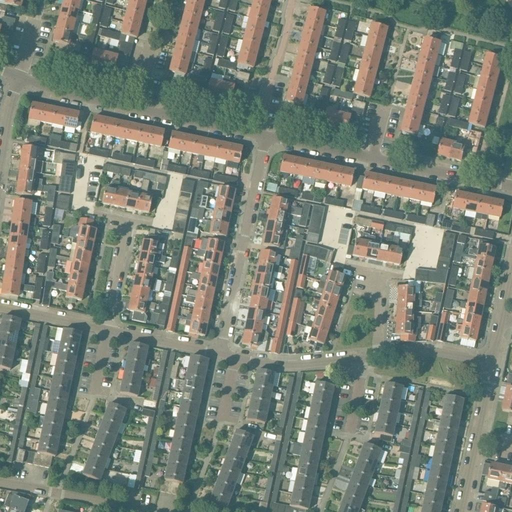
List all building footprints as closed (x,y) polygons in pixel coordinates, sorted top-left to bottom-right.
[(22,0),(5,0),(4,5),(6,5),(20,9),(22,0)] [(77,11),(79,0),(63,0),(62,7),(77,11)] [(142,15),(145,4),(129,0),(127,11),(142,15)] [(225,11),(227,1),(221,0),(220,0),(218,9),(225,11)] [(253,0),(252,7),(267,11),(270,0),(253,0)] [(237,4),(230,2),(228,11),(234,13),(237,4)] [(187,3),(184,14),(199,18),(202,7),(187,3)] [(62,7),(59,19),(74,23),(77,11),(62,7)] [(94,7),(92,15),(99,17),(101,8),(94,7)] [(252,7),(249,19),(264,23),(267,11),(252,7)] [(104,9),(102,17),(109,19),(111,11),(104,9)] [(309,9),(306,21),(322,25),(325,13),(309,9)] [(139,27),(142,15),(127,11),(124,23),(139,27)] [(184,14),(181,26),(196,30),(199,18),(184,14)] [(214,23),(221,24),(224,15),(217,14),(214,23)] [(89,27),(96,29),(99,17),(92,15),(89,27)] [(226,16),(224,25),(231,27),(233,18),(226,16)] [(109,19),(102,17),(99,27),(106,29),(109,19)] [(4,18),(1,25),(13,28),(15,21),(4,18)] [(59,19),(56,30),(71,34),(74,23),(59,19)] [(249,19),(246,30),(261,34),(264,23),(249,19)] [(339,20),(337,29),(343,31),(345,22),(339,20)] [(319,37),(322,25),(306,21),(303,33),(319,37)] [(121,35),(134,38),(136,39),(139,27),(124,23),(121,35)] [(219,34),(221,24),(214,23),(212,32),(219,34)] [(346,31),(353,33),(355,25),(348,23),(346,31)] [(1,25),(0,28),(0,33),(11,36),(13,28),(1,25)] [(229,36),(231,27),(224,25),(222,34),(229,36)] [(371,25),(368,37),(384,41),(387,29),(371,25)] [(193,41),(196,30),(181,26),(178,37),(193,41)] [(86,38),(93,40),(96,29),(89,27),(86,38)] [(341,40),(343,31),(337,29),(334,39),(341,40)] [(56,30),(53,42),(68,46),(70,40),(73,41),(74,35),(71,34),(56,30)] [(258,46),(261,34),(246,30),(243,41),(258,46)] [(109,40),(111,33),(102,31),(100,38),(109,40)] [(351,43),(353,33),(346,31),(344,41),(351,43)] [(11,36),(0,33),(0,41),(9,44),(11,36)] [(120,35),(111,33),(109,40),(118,43),(120,35)] [(300,44),(316,48),(319,37),(303,33),(300,44)] [(175,49),(190,53),(193,41),(178,37),(175,49)] [(211,37),(208,46),(215,48),(218,38),(211,37)] [(384,41),(368,37),(365,48),(381,53),(384,41)] [(89,56),(93,40),(86,38),(86,41),(82,40),(79,53),(89,56)] [(218,48),(226,50),(228,41),(221,39),(218,48)] [(425,39),(422,51),(438,55),(444,56),(446,45),(441,43),(425,39)] [(121,43),(119,47),(131,50),(133,44),(121,41),(121,43)] [(255,57),(258,46),(243,41),(240,53),(255,57)] [(452,42),(450,49),(455,50),(453,59),(460,60),(462,52),(463,45),(452,42)] [(333,43),(331,52),(337,54),(340,45),(333,43)] [(313,60),(316,48),(300,44),(297,56),(313,60)] [(215,48),(208,46),(206,55),(213,57),(215,48)] [(340,54),(347,56),(349,48),(343,46),(340,54)] [(130,56),(131,50),(119,47),(118,53),(130,56)] [(226,50),(218,48),(216,57),(223,59),(226,50)] [(381,53),(365,48),(362,60),(378,64),(381,53)] [(187,64),(190,53),(175,49),(172,60),(187,64)] [(101,70),(106,51),(100,50),(99,52),(93,51),(91,61),(75,57),(73,65),(90,69),(90,67),(101,70)] [(113,71),(115,65),(116,59),(117,57),(111,55),(112,53),(106,51),(101,70),(113,72),(113,71)] [(435,66),(438,55),(422,51),(419,62),(435,66)] [(337,54),(331,52),(328,62),(335,64),(337,54)] [(128,62),(130,56),(118,53),(117,57),(116,59),(128,62)] [(255,57),(240,53),(237,65),(252,69),(255,57)] [(463,61),(470,63),(472,55),(465,53),(463,61)] [(345,66),(347,56),(340,54),(338,64),(345,66)] [(487,54),(484,66),(500,70),(503,58),(487,54)] [(310,71),(313,60),(297,56),(294,67),(310,71)] [(127,68),(128,62),(116,59),(115,65),(127,68)] [(203,68),(210,70),(212,61),(205,59),(203,68)] [(460,60),(453,59),(450,69),(457,70),(460,60)] [(187,64),(172,60),(169,72),(184,76),(186,70),(192,72),(193,65),(187,64)] [(359,71),(375,76),(378,64),(362,60),(359,71)] [(225,70),(227,63),(218,61),(216,68),(225,70)] [(467,73),(470,63),(463,61),(460,71),(467,73)] [(432,78),(435,66),(419,62),(416,74),(432,78)] [(227,63),(225,70),(235,72),(236,65),(227,63)] [(127,68),(115,65),(113,71),(125,75),(127,68)] [(325,75),(332,77),(334,68),(327,66),(325,75)] [(497,82),(500,70),(484,66),(481,78),(497,82)] [(307,83),(310,71),(294,67),(291,78),(307,83)] [(210,70),(203,68),(200,78),(190,75),(188,83),(205,87),(210,70)] [(335,77),(342,79),(344,71),(337,69),(335,77)] [(372,87),(375,76),(359,71),(356,83),(372,87)] [(249,76),(237,73),(235,80),(247,83),(249,76)] [(447,82),(454,83),(456,75),(449,73),(447,82)] [(429,89),(432,78),(416,74),(413,85),(429,89)] [(210,81),(206,96),(218,99),(223,78),(212,75),(210,81)] [(332,77),(325,75),(322,85),(329,87),(332,77)] [(457,84),(463,86),(466,78),(459,76),(457,84)] [(342,79),(335,77),(332,87),(339,89),(342,79)] [(476,77),(473,88),(478,90),(494,94),(497,82),(481,78),(476,77)] [(223,78),(218,99),(229,102),(233,87),(228,85),(230,79),(223,78)] [(304,94),(307,83),(291,78),(288,90),(304,94)] [(451,93),(454,83),(447,82),(444,92),(451,93)] [(369,99),(372,87),(356,83),(353,95),(369,99)] [(463,86),(457,84),(454,94),(461,96),(463,86)] [(426,101),(429,89),(413,85),(411,97),(426,101)] [(319,98),(326,100),(328,91),(321,89),(319,98)] [(304,94),(288,90),(285,102),(301,106),(304,94)] [(341,100),(343,93),(334,90),(332,97),(341,100)] [(491,105),(494,94),(478,90),(475,101),(491,105)] [(343,93),(341,100),(351,102),(353,95),(343,93)] [(441,105),(448,106),(450,98),(443,96),(441,105)] [(423,112),(426,101),(411,97),(408,108),(423,112)] [(322,115),(326,100),(319,98),(316,107),(313,107),(312,112),(322,115)] [(453,99),(451,107),(458,109),(460,101),(453,99)] [(488,117),(491,105),(475,101),(472,113),(488,117)] [(352,108),(364,111),(365,105),(353,102),(352,108)] [(39,129),(40,123),(43,107),(32,104),(27,126),(39,129)] [(445,116),(448,106),(441,105),(438,115),(445,116)] [(40,123),(52,125),(55,109),(43,107),(40,123)] [(455,119),(458,109),(451,107),(448,117),(455,119)] [(362,116),(364,111),(352,108),(351,113),(362,116)] [(405,120),(420,124),(423,112),(408,108),(405,120)] [(52,125),(63,127),(67,112),(55,109),(52,125)] [(322,126),(334,129),(338,114),(326,111),(322,126)] [(78,114),(67,112),(63,127),(75,130),(78,114)] [(349,119),(361,122),(362,116),(351,113),(350,117),(349,119)] [(485,128),(488,117),(472,113),(469,124),(485,128)] [(338,114),(334,129),(345,132),(346,131),(348,124),(349,119),(350,117),(349,117),(338,114)] [(90,133),(102,135),(105,120),(93,117),(90,133)] [(359,127),(361,122),(349,119),(348,124),(359,127)] [(435,128),(442,130),(444,121),(437,119),(435,128)] [(105,120),(102,135),(113,138),(117,122),(105,120)] [(420,124),(405,120),(402,132),(417,136),(420,124)] [(458,130),(460,123),(451,120),(448,120),(446,127),(458,130)] [(125,140),(128,125),(117,122),(113,138),(125,140)] [(460,123),(458,130),(467,132),(469,125),(460,123)] [(359,127),(348,124),(346,131),(358,134),(359,127)] [(137,143),(140,127),(128,125),(125,140),(137,143)] [(148,145),(152,129),(140,127),(137,143),(148,145)] [(442,130),(435,128),(432,138),(439,140),(442,130)] [(163,132),(152,129),(148,145),(160,148),(163,132)] [(470,132),(468,139),(480,142),(481,135),(470,132)] [(180,152),(183,136),(171,134),(168,149),(180,152)] [(28,136),(26,143),(35,145),(37,138),(28,136)] [(192,154),(195,138),(183,136),(180,152),(192,154)] [(37,138),(35,145),(45,147),(46,140),(37,138)] [(202,164),(203,156),(207,141),(195,138),(192,154),(198,155),(197,163),(202,164)] [(480,142),(468,139),(466,146),(478,149),(480,142)] [(450,159),(454,143),(442,140),(438,156),(450,159)] [(59,150),(60,143),(51,141),(49,148),(59,150)] [(207,141),(203,156),(215,159),(218,143),(207,141)] [(60,143),(59,150),(68,152),(69,145),(60,143)] [(218,143),(215,159),(227,161),(230,146),(218,143)] [(462,162),(462,161),(464,153),(466,146),(454,143),(450,159),(462,162)] [(242,148),(230,146),(227,161),(239,164),(242,148)] [(478,149),(466,146),(464,153),(476,156),(478,149)] [(22,147),(21,159),(36,161),(41,162),(43,150),(38,149),(22,147)] [(90,149),(88,156),(97,158),(99,151),(90,149)] [(99,151),(97,158),(107,160),(108,153),(99,151)] [(53,155),(52,164),(62,166),(62,165),(74,166),(75,156),(60,154),(60,153),(54,152),(53,155)] [(476,156),(464,153),(462,161),(474,164),(476,156)] [(113,154),(111,161),(120,163),(122,156),(113,154)] [(122,156),(120,163),(130,165),(131,158),(122,156)] [(292,175),(295,159),(283,157),(280,173),(292,175)] [(19,171),(35,173),(41,174),(43,163),(36,162),(36,161),(20,159),(19,171)] [(136,159),(134,166),(144,168),(145,161),(136,159)] [(295,159),(292,175),(303,178),(307,162),(295,159)] [(162,160),(160,171),(175,174),(177,168),(168,166),(168,162),(167,161),(162,160)] [(145,161),(144,168),(153,170),(154,163),(145,161)] [(307,162),(303,178),(315,180),(318,164),(307,162)] [(318,164),(315,180),(314,184),(326,186),(327,182),(330,167),(318,164)] [(60,176),(72,178),(74,166),(62,165),(62,166),(60,176)] [(103,165),(102,172),(120,176),(121,169),(103,165)] [(338,185),(342,169),(330,167),(327,182),(338,185)] [(177,168),(175,174),(177,174),(185,176),(186,170),(177,168)] [(121,169),(120,176),(129,178),(131,171),(121,169)] [(353,172),(342,169),(338,185),(337,189),(343,190),(343,189),(355,191),(355,188),(356,188),(358,177),(353,176),(353,172)] [(191,170),(189,177),(199,179),(200,172),(198,172),(191,170)] [(17,182),(41,186),(42,181),(34,179),(35,173),(19,171),(17,182)] [(135,172),(134,179),(143,181),(144,174),(135,172)] [(200,172),(199,179),(208,181),(209,174),(203,173),(200,172)] [(145,174),(144,174),(143,181),(141,191),(136,211),(148,213),(152,193),(147,192),(149,181),(155,182),(156,175),(145,173),(145,174)] [(364,179),(358,177),(356,188),(362,189),(362,190),(374,192),(377,176),(365,174),(364,179)] [(214,175),(212,182),(222,184),(223,177),(214,175)] [(58,188),(70,190),(72,178),(60,176),(58,188)] [(156,176),(155,183),(165,185),(166,178),(156,176)] [(377,176),(374,192),(385,195),(389,179),(377,176)] [(223,177),(222,184),(236,187),(237,180),(223,177)] [(389,179),(385,195),(397,197),(400,181),(389,179)] [(182,181),(181,187),(193,189),(194,183),(186,181),(182,181)] [(397,197),(409,200),(412,184),(400,181),(397,197)] [(17,182),(16,194),(32,197),(32,192),(47,194),(46,203),(49,203),(53,204),(53,203),(55,188),(48,187),(41,186),(17,182)] [(101,204),(113,206),(116,190),(117,190),(118,183),(112,182),(110,189),(105,188),(101,204)] [(197,182),(195,195),(202,196),(203,190),(207,191),(208,185),(197,182)] [(423,186),(412,184),(409,200),(420,202),(423,186)] [(435,189),(423,186),(420,202),(432,204),(435,189)] [(191,195),(193,189),(181,187),(180,193),(191,195)] [(217,199),(232,202),(235,191),(219,187),(217,199)] [(125,208),(136,211),(141,191),(129,188),(128,193),(125,208)] [(279,189),(277,196),(287,198),(288,191),(279,189)] [(113,206),(125,208),(128,193),(117,190),(116,190),(113,206)] [(288,191),(287,198),(296,200),(297,193),(288,191)] [(190,201),(191,195),(180,193),(179,199),(190,201)] [(465,211),(468,195),(456,193),(453,209),(465,211)] [(302,194),(301,201),(310,202),(312,196),(302,194)] [(200,207),(202,196),(195,195),(193,205),(200,207)] [(480,198),(468,195),(465,211),(476,214),(480,198)] [(57,196),(56,203),(68,205),(69,198),(57,196)] [(312,196),(310,202),(319,204),(321,198),(312,196)] [(286,214),(285,214),(300,217),(307,218),(310,206),(303,205),(302,210),(287,207),(288,202),(272,198),(270,210),(286,214)] [(486,222),(488,216),(491,200),(480,198),(476,214),(475,220),(486,222)] [(189,207),(190,201),(179,199),(177,204),(189,207)] [(214,211),(230,214),(232,202),(217,199),(214,211)] [(325,199),(324,205),(334,207),(335,201),(325,199)] [(15,200),(13,212),(29,215),(31,203),(15,200)] [(503,203),(491,200),(488,216),(500,219),(503,203)] [(335,201),(334,207),(343,209),(344,203),(335,201)] [(353,201),(351,211),(369,215),(370,208),(361,206),(362,203),(353,201)] [(56,203),(56,209),(67,212),(68,205),(56,203)] [(188,213),(189,207),(177,204),(176,210),(188,213)] [(313,206),(311,214),(323,216),(325,209),(313,206)] [(370,208),(369,215),(378,217),(380,210),(370,208)] [(45,209),(44,217),(51,218),(51,217),(52,210),(48,209),(45,209)] [(176,210),(175,216),(187,218),(188,213),(176,210)] [(190,218),(197,219),(199,211),(192,210),(190,218)] [(270,210),(267,222),(283,225),(285,214),(286,214),(270,210)] [(212,222),(227,226),(230,214),(214,211),(212,222)] [(384,211),(383,218),(392,219),(394,213),(384,211)] [(11,224),(28,226),(29,215),(13,212),(11,224)] [(394,213),(392,219),(401,221),(403,215),(394,213)] [(322,223),(323,216),(311,214),(310,221),(322,223)] [(417,218),(416,224),(424,226),(432,228),(435,217),(426,215),(426,220),(417,218)] [(187,218),(175,216),(174,222),(185,224),(187,218)] [(407,216),(406,222),(416,224),(417,218),(407,216)] [(50,228),(51,218),(44,217),(43,227),(50,228)] [(300,217),(298,227),(305,229),(307,218),(300,217)] [(197,219),(190,218),(187,233),(197,235),(198,233),(198,231),(197,230),(197,229),(195,229),(196,225),(197,219)] [(372,222),(355,218),(353,225),(370,229),(372,222)] [(69,238),(73,239),(73,238),(93,243),(96,231),(92,230),(93,222),(80,219),(78,226),(79,228),(74,227),(71,229),(69,238)] [(320,230),(322,223),(310,221),(308,228),(320,230)] [(442,221),(441,229),(450,231),(450,232),(460,234),(461,227),(452,225),(452,223),(442,221)] [(172,228),(184,230),(185,224),(174,222),(172,228)] [(225,237),(227,226),(212,222),(211,223),(206,222),(205,229),(210,230),(209,234),(225,237)] [(283,225),(267,222),(265,233),(286,238),(287,231),(282,230),(283,225)] [(382,231),(383,224),(372,222),(370,229),(382,231)] [(10,236),(26,238),(28,226),(11,224),(10,236)] [(386,224),(384,231),(394,233),(395,226),(386,224)] [(52,236),(59,237),(60,227),(53,226),(52,236)] [(395,226),(394,233),(410,237),(412,230),(395,226)] [(461,227),(460,234),(469,236),(470,229),(461,227)] [(184,230),(172,228),(171,234),(183,236),(184,230)] [(318,238),(320,230),(308,228),(307,235),(318,238)] [(475,230),(473,237),(483,239),(485,232),(475,230)] [(41,240),(48,241),(49,233),(42,232),(41,240)] [(485,232),(483,239),(492,241),(493,234),(485,232)] [(187,233),(184,248),(191,249),(192,241),(194,242),(194,241),(196,241),(197,235),(187,233)] [(286,238),(265,233),(262,245),(283,250),(286,238)] [(443,233),(442,240),(454,242),(455,236),(443,233)] [(356,240),(352,256),(364,258),(369,236),(369,235),(363,234),(361,241),(356,240)] [(142,240),(140,252),(162,257),(164,245),(159,244),(160,237),(149,235),(148,242),(142,240)] [(317,245),(318,238),(307,235),(305,242),(317,245)] [(8,248),(24,250),(26,238),(10,236),(8,248)] [(57,246),(59,237),(52,236),(50,245),(57,246)] [(364,258),(376,261),(379,245),(373,244),(375,238),(369,236),(364,258)] [(399,238),(393,237),(392,242),(387,263),(399,266),(403,250),(397,249),(399,238)] [(457,244),(455,252),(462,254),(464,246),(466,238),(458,237),(457,244)] [(75,251),(91,254),(93,243),(73,238),(73,239),(72,244),(77,245),(75,251)] [(224,243),(204,239),(201,251),(221,255),(224,243)] [(299,256),(303,241),(295,239),(293,250),(290,249),(289,254),(299,256)] [(46,252),(48,241),(41,240),(39,251),(46,252)] [(392,242),(386,240),(385,246),(379,245),(376,261),(387,263),(392,242)] [(494,243),(479,240),(477,250),(471,250),(469,250),(468,255),(477,257),(492,261),(495,249),(493,248),(494,243)] [(305,245),(303,255),(313,259),(317,248),(316,248),(305,245)] [(440,251),(451,253),(452,248),(441,245),(440,251)] [(6,260),(23,262),(24,250),(8,248),(6,260)] [(188,259),(191,249),(184,248),(182,258),(188,259)] [(317,248),(313,259),(319,261),(322,249),(317,248)] [(322,249),(319,261),(324,262),(328,251),(322,249)] [(48,259),(55,260),(57,251),(50,250),(48,259)] [(73,263),(89,266),(91,254),(75,251),(73,263)] [(173,251),(171,259),(178,260),(180,252),(173,251)] [(203,264),(219,267),(221,255),(201,251),(198,251),(196,257),(204,258),(203,264)] [(261,251),(258,264),(274,267),(277,255),(261,251)] [(328,251),(324,262),(330,264),(333,253),(328,251)] [(438,256),(450,259),(451,253),(440,251),(438,256)] [(162,257),(140,252),(137,264),(153,268),(154,263),(164,264),(165,257),(162,257)] [(455,252),(452,263),(453,263),(459,264),(460,263),(465,264),(466,256),(462,255),(462,254),(455,252)] [(289,269),(296,271),(299,256),(289,254),(288,261),(290,262),(289,269)] [(39,256),(37,264),(44,265),(46,257),(39,256)] [(437,262),(449,264),(450,259),(438,256),(437,262)] [(490,272),(492,261),(477,257),(474,269),(490,272)] [(54,270),(55,260),(48,259),(47,269),(54,270)] [(178,260),(171,259),(169,269),(176,271),(178,260)] [(5,272),(21,274),(23,262),(6,260),(5,272)] [(64,273),(70,274),(86,277),(89,266),(73,263),(66,262),(64,273)] [(179,271),(186,272),(188,264),(181,262),(179,271)] [(436,268),(448,270),(449,264),(437,262),(436,268)] [(43,275),(44,265),(37,264),(36,274),(43,275)] [(137,264),(135,276),(151,279),(153,268),(137,264)] [(201,275),(216,279),(219,267),(203,264),(201,275)] [(258,264),(256,276),(272,279),(273,273),(281,275),(282,268),(274,267),(258,264)] [(321,278),(320,282),(341,289),(345,277),(340,276),(342,269),(332,265),(330,266),(328,272),(329,272),(328,278),(324,277),(321,278)] [(300,267),(298,276),(305,278),(307,268),(300,267)] [(428,272),(428,277),(427,284),(438,285),(445,285),(448,270),(436,268),(435,272),(428,272)] [(451,268),(450,276),(457,277),(458,269),(451,268)] [(296,271),(289,269),(287,280),(294,281),(296,271)] [(490,272),(474,269),(472,281),(488,284),(490,272)] [(184,283),(186,272),(179,271),(177,281),(184,283)] [(3,284),(19,286),(21,274),(5,272),(3,284)] [(46,273),(45,282),(52,283),(52,281),(53,274),(46,273)] [(70,274),(68,286),(84,289),(86,277),(70,274)] [(168,274),(166,282),(173,284),(175,275),(168,274)] [(198,287),(214,290),(216,279),(201,275),(200,275),(192,274),(190,279),(199,281),(198,287)] [(151,279),(135,276),(133,287),(149,291),(154,292),(157,280),(151,279)] [(256,276),(254,287),(269,290),(272,279),(256,276)] [(305,278),(298,276),(296,286),(303,288),(305,278)] [(457,277),(450,276),(448,286),(455,288),(457,277)] [(35,279),(34,288),(41,289),(42,280),(35,279)] [(485,295),(488,284),(472,281),(470,292),(485,295)] [(52,283),(45,282),(43,295),(50,296),(51,290),(67,293),(66,298),(81,301),(84,289),(68,286),(64,286),(64,285),(52,283)] [(171,295),(173,284),(166,282),(164,293),(171,295)] [(318,288),(316,293),(322,295),(338,300),(340,301),(342,296),(339,295),(341,289),(320,282),(318,288)] [(19,286),(3,284),(1,295),(18,298),(18,292),(33,294),(32,301),(39,302),(41,289),(34,288),(19,286)] [(286,285),(284,293),(291,294),(293,286),(286,285)] [(176,286),(174,294),(181,296),(183,287),(176,286)] [(130,299),(146,302),(149,291),(133,287),(130,299)] [(212,302),(214,290),(198,287),(197,292),(188,291),(187,297),(212,302)] [(254,287),(252,293),(249,292),(248,298),(251,298),(251,299),(267,302),(269,290),(254,287)] [(397,300),(421,302),(421,297),(421,296),(421,295),(419,295),(414,295),(414,288),(398,288),(397,300)] [(295,291),(293,299),(300,301),(302,292),(295,291)] [(445,299),(452,301),(454,292),(447,291),(445,299)] [(470,292),(467,304),(483,307),(485,295),(470,292)] [(289,305),(291,294),(284,293),(282,303),(289,305)] [(434,302),(441,303),(443,294),(436,293),(434,302)] [(181,296),(174,294),(172,306),(178,307),(180,299),(181,296)] [(334,311),(338,300),(322,295),(320,300),(313,298),(311,304),(314,305),(318,307),(319,306),(334,311)] [(161,305),(168,307),(170,298),(163,297),(161,305)] [(212,302),(187,297),(185,303),(194,305),(193,310),(209,313),(212,302)] [(148,310),(160,312),(159,316),(166,317),(168,307),(161,305),(161,306),(146,303),(146,302),(130,299),(129,305),(127,305),(126,309),(128,310),(128,311),(133,312),(132,320),(145,323),(147,317),(144,314),(148,312),(148,310)] [(267,302),(251,299),(249,310),(265,313),(267,302)] [(298,311),(300,301),(293,299),(291,309),(298,311)] [(450,311),(452,301),(445,299),(443,309),(450,311)] [(421,302),(397,300),(396,312),(412,313),(413,307),(421,307),(421,302)] [(434,302),(432,312),(439,314),(441,303),(434,302)] [(465,315),(480,319),(483,307),(467,304),(461,302),(459,309),(466,310),(465,315)] [(318,307),(314,305),(312,310),(317,312),(315,318),(331,323),(334,311),(319,306),(318,307)] [(172,306),(169,317),(176,319),(178,307),(172,306)] [(281,308),(279,316),(286,317),(288,309),(281,308)] [(207,325),(209,313),(193,310),(192,316),(187,315),(186,321),(207,325)] [(246,321),(262,325),(265,313),(249,310),(246,321)] [(396,312),(396,323),(420,325),(420,318),(412,318),(412,313),(396,312)] [(442,313),(440,323),(447,324),(449,315),(442,313)] [(288,323),(295,324),(297,315),(290,314),(288,323)] [(478,330),(480,319),(465,315),(464,320),(457,319),(455,326),(457,326),(478,330)] [(286,317),(279,316),(277,326),(284,328),(286,317)] [(0,328),(0,330),(17,334),(20,321),(3,317),(0,328)] [(176,319),(169,317),(166,330),(173,332),(176,319)] [(431,317),(429,325),(436,327),(438,318),(431,317)] [(332,323),(331,323),(315,318),(313,324),(307,322),(306,327),(327,334),(329,328),(331,329),(332,323)] [(204,337),(207,325),(186,321),(184,327),(190,328),(188,334),(204,337)] [(246,321),(244,333),(267,338),(268,335),(265,332),(261,331),(262,325),(246,321)] [(293,338),(295,324),(288,323),(285,337),(293,338)] [(420,325),(396,323),(395,329),(392,329),(392,335),(395,335),(401,336),(400,342),(414,343),(414,337),(416,337),(417,332),(419,329),(420,329),(420,325)] [(444,339),(447,324),(440,323),(437,338),(436,341),(443,342),(444,339)] [(426,340),(426,341),(433,343),(433,340),(436,327),(429,325),(426,340)] [(475,342),(478,330),(457,326),(456,332),(461,333),(460,339),(475,342)] [(327,334),(306,327),(301,341),(307,343),(308,341),(323,346),(327,334)] [(0,342),(14,346),(17,334),(0,330),(0,342)] [(63,330),(60,342),(78,346),(81,333),(63,330)] [(276,331),(275,339),(282,341),(283,332),(276,331)] [(267,338),(244,333),(241,345),(257,348),(258,342),(263,343),(267,342),(267,338)] [(279,354),(282,341),(275,339),(272,352),(279,354)] [(0,355),(12,358),(14,346),(0,342),(0,355)] [(78,346),(60,342),(58,355),(75,358),(78,346)] [(144,361),(144,360),(147,348),(129,344),(126,357),(144,361)] [(0,368),(9,370),(12,358),(0,355),(0,368)] [(75,358),(58,355),(55,367),(73,371),(75,358)] [(126,357),(124,369),(142,373),(143,365),(149,366),(150,361),(144,360),(144,361),(126,357)] [(187,370),(204,374),(207,360),(190,357),(187,370)] [(73,371),(55,367),(53,379),(70,383),(73,371)] [(121,381),(139,385),(142,373),(124,369),(121,381)] [(202,386),(204,374),(187,370),(184,382),(202,386)] [(257,371),(254,384),(272,387),(274,375),(257,371)] [(70,383),(53,379),(50,392),(67,395),(70,383)] [(139,385),(121,381),(119,394),(136,398),(139,385)] [(199,398),(202,386),(184,382),(182,395),(199,398)] [(315,383),(313,396),(331,400),(333,387),(315,383)] [(252,396),(269,400),(272,387),(254,384),(252,396)] [(385,384),(382,396),(399,400),(402,387),(385,384)] [(159,389),(155,389),(152,402),(144,400),(142,407),(155,410),(156,403),(159,389)] [(67,395),(50,392),(47,404),(65,408),(67,395)] [(197,410),(199,398),(182,395),(179,407),(197,410)] [(269,400),(252,396),(249,408),(267,412),(269,400)] [(310,408),(328,412),(331,400),(313,396),(310,408)] [(399,400),(382,396),(379,409),(397,412),(399,400)] [(445,396),(442,409),(460,413),(463,400),(445,396)] [(503,411),(510,413),(511,413),(511,400),(505,399),(503,411)] [(47,404),(45,417),(62,420),(65,408),(47,404)] [(108,404),(104,416),(121,422),(125,410),(108,404)] [(179,407),(177,419),(194,423),(197,410),(179,407)] [(264,424),(267,412),(249,408),(247,420),(264,424)] [(328,412),(310,408),(307,420),(325,424),(328,412)] [(397,412),(379,409),(377,421),(394,425),(397,412)] [(457,425),(460,413),(442,409),(440,421),(457,425)] [(147,418),(148,419),(153,419),(154,413),(142,410),(141,417),(147,418)] [(100,428),(117,434),(121,422),(104,416),(100,428)] [(60,433),(62,420),(45,417),(42,429),(60,433)] [(174,431),(192,435),(194,423),(177,419),(174,431)] [(305,433),(323,437),(325,424),(307,420),(305,433)] [(394,425),(377,421),(374,434),(391,437),(394,425)] [(455,437),(457,425),(440,421),(437,434),(455,437)] [(19,427),(14,426),(10,425),(8,438),(11,438),(16,439),(19,427)] [(100,428),(95,440),(112,446),(117,434),(100,428)] [(40,441),(57,445),(60,433),(42,429),(40,441)] [(189,447),(192,435),(174,431),(172,443),(189,447)] [(236,431),(232,443),(248,449),(253,437),(236,431)] [(302,445),(320,449),(323,437),(305,433),(302,445)] [(452,450),(455,437),(437,434),(435,446),(452,450)] [(273,453),(273,454),(278,455),(280,443),(281,437),(277,436),(275,446),(270,445),(269,452),(273,453)] [(95,440),(91,451),(108,458),(112,446),(95,440)] [(37,454),(40,455),(46,456),(52,457),(54,458),(57,445),(40,441),(37,454)] [(186,459),(189,447),(172,443),(169,456),(186,459)] [(227,455),(244,461),(248,449),(232,443),(227,455)] [(296,456),(298,445),(293,444),(290,455),(296,456)] [(363,444),(359,456),(376,462),(380,451),(363,444)] [(320,449),(302,445),(300,457),(318,461),(320,449)] [(450,462),(452,450),(435,446),(432,458),(450,462)] [(22,452),(22,451),(17,450),(17,451),(18,451),(15,462),(22,464),(25,452),(22,452)] [(91,451),(86,463),(103,470),(108,458),(91,451)] [(32,465),(35,453),(29,452),(26,464),(32,465)] [(35,453),(32,465),(38,466),(40,455),(37,454),(35,453)] [(402,467),(406,468),(409,456),(400,454),(399,459),(403,460),(402,467)] [(44,468),(46,456),(40,455),(38,466),(44,468)] [(223,467),(239,473),(244,461),(227,455),(223,467)] [(52,457),(46,456),(44,468),(49,469),(52,457)] [(184,471),(186,459),(169,456),(166,468),(184,471)] [(371,474),(376,462),(359,456),(354,468),(371,474)] [(318,461),(300,457),(297,470),(315,474),(318,461)] [(429,471),(447,475),(450,462),(432,458),(429,471)] [(99,482),(103,470),(86,463),(82,475),(99,482)] [(500,482),(504,466),(492,464),(488,480),(500,482)] [(511,485),(511,484),(511,468),(504,466),(500,482),(499,489),(505,491),(507,483),(511,485)] [(218,479),(235,485),(239,473),(223,467),(218,479)] [(404,480),(406,468),(402,467),(401,472),(396,471),(394,479),(399,480),(399,479),(404,480)] [(410,467),(407,479),(412,480),(416,481),(417,481),(419,469),(414,468),(410,467)] [(164,480),(168,481),(173,482),(179,483),(181,484),(184,471),(166,468),(164,480)] [(367,486),(371,474),(354,468),(350,480),(367,486)] [(315,474),(297,470),(294,482),(312,486),(315,474)] [(444,487),(447,475),(429,471),(427,483),(444,487)] [(214,490),(230,497),(235,485),(218,479),(214,490)] [(168,481),(164,480),(164,481),(161,481),(158,491),(165,493),(168,481)] [(345,492),(363,498),(367,486),(350,480),(345,492)] [(171,494),(173,482),(168,481),(165,493),(171,494)] [(179,483),(173,482),(171,494),(176,495),(179,483)] [(294,482),(292,494),(310,498),(312,486),(294,482)] [(442,499),(444,487),(427,483),(424,496),(442,499)] [(230,497),(214,490),(209,502),(226,509),(230,497)] [(358,510),(363,498),(345,492),(341,504),(358,510)] [(12,493),(11,496),(8,495),(3,507),(9,509),(9,508),(18,511),(23,511),(27,502),(22,500),(24,495),(12,493)] [(298,509),(306,511),(307,511),(310,498),(292,494),(289,507),(291,508),(298,509)] [(496,505),(497,498),(485,495),(484,502),(496,505)] [(439,511),(442,499),(424,496),(422,508),(439,511)] [(506,500),(497,498),(496,505),(505,507),(506,500)] [(263,504),(263,503),(259,502),(257,511),(265,511),(267,505),(263,504)] [(268,511),(275,511),(277,505),(275,505),(276,504),(270,503),(268,511)]
